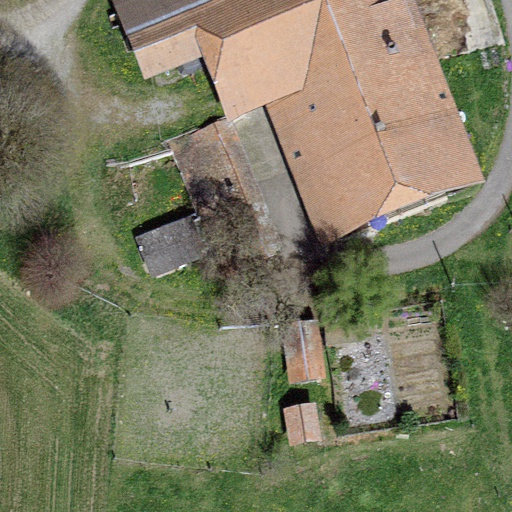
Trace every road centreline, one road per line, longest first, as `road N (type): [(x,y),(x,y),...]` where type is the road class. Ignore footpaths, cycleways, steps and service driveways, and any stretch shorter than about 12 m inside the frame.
road 1 (track): [(86,0),(83,122),(103,235),(122,267),(173,297)]
road 2 (track): [(511,187),(504,206),(455,241),(412,257)]
